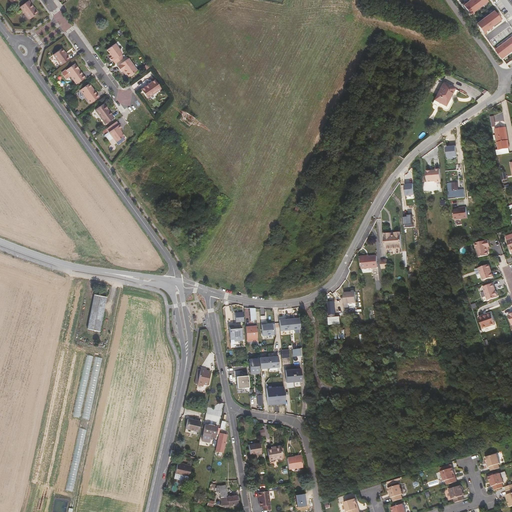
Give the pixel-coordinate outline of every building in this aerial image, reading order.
[(464,2),(462,4),(470,14),(488,1),(486,0),(468,0),(469,1),(466,3),(464,2)] [(37,13),(28,1),(19,7),(29,20),(37,13)] [(494,11),(476,24),(484,34),(487,33),(486,31),(489,29),(490,30),(493,28),(492,27),(501,20),(494,11)] [(497,47),(495,49),(503,59),(511,52),(511,37),(511,36),(509,38),(510,39),(508,41),(507,40),(504,42),(506,43),(503,45),(502,43),(500,45),(501,46),(499,48),(497,47)] [(121,54),(114,43),(106,49),(109,53),(111,56),(110,57),(109,58),(112,61),(113,60),(115,64),(123,58),(121,54)] [(63,53),(64,52),(61,49),(52,55),(60,66),(69,60),(66,56),(66,57),(63,53)] [(128,58),(126,60),(134,72),(137,70),(128,58)] [(134,72),(126,60),(117,66),(121,72),(122,71),(123,70),(126,73),(128,76),(134,72)] [(84,78),(74,64),(65,70),(75,84),(84,78)] [(154,80),(144,87),(151,96),(161,89),(154,80)] [(445,83),(440,80),(437,86),(440,88),(434,98),(445,104),(447,101),(448,101),(454,89),(445,83)] [(91,87),(88,83),(79,90),(89,103),(98,97),(93,91),(90,87),(91,87)] [(151,96),(144,87),(140,89),(147,98),(151,96)] [(113,118),(103,104),(94,110),(104,124),(113,118)] [(120,128),(115,121),(105,129),(115,142),(123,136),(120,133),(118,129),(119,129),(120,128)] [(498,149),(508,147),(505,127),(494,129),(498,149)] [(435,172),(426,172),(427,183),(435,182),(435,183),(438,183),(437,170),(435,170),(435,172)] [(415,183),(406,184),(407,196),(415,195),(415,183)] [(457,183),(447,184),(448,191),(447,191),(447,197),(455,196),(455,190),(458,190),(457,183)] [(463,210),(454,211),(455,217),(453,217),(454,221),(465,219),(463,210)] [(413,215),(404,216),(405,228),(414,227),(413,215)] [(400,234),(387,235),(388,255),(401,254),(400,234)] [(485,247),(486,246),(487,246),(485,239),(473,244),(478,258),(487,254),(486,251),(485,247)] [(377,256),(360,257),(361,269),(378,267),(377,256)] [(488,264),(478,268),(482,280),(493,276),(488,264)] [(494,292),(495,291),(492,283),(482,287),(485,295),(494,292)] [(497,297),(495,291),(494,292),(485,295),(487,300),(497,297)] [(355,292),(351,292),(343,292),(345,307),(349,307),(349,308),(357,308),(355,292)] [(96,329),(103,295),(91,293),(84,326),(96,329)] [(244,321),(243,312),(235,313),(236,322),(244,321)] [(491,314),(478,318),(482,329),(495,325),(491,314)] [(279,319),(280,330),(290,330),(288,317),(284,318),(285,319),(279,319)] [(293,317),(288,317),(290,330),(300,329),(299,318),(293,318),(293,317)] [(265,323),(261,323),(262,335),(276,334),(275,323),(265,324),(265,323)] [(234,326),(229,326),(230,339),(237,339),(237,340),(242,340),(243,340),(242,328),(241,328),(241,327),(234,327),(234,326)] [(257,341),(256,326),(246,327),(247,341),(257,341)] [(300,348),(292,349),(293,363),(301,362),(300,348)] [(274,356),(259,357),(260,369),(279,367),(278,355),(274,355),(274,356)] [(258,358),(249,359),(250,374),(259,373),(258,358)] [(204,369),(202,368),(198,385),(203,387),(203,385),(207,386),(210,372),(206,371),(206,372),(204,371),(204,369)] [(300,368),(284,369),(285,382),(301,381),(300,368)] [(390,372),(374,375),(376,383),(395,380),(394,376),(391,376),(390,372)] [(248,376),(237,377),(238,389),(249,388),(248,376)] [(285,387),(267,388),(268,406),(286,405),(285,387)] [(201,422),(191,420),(189,429),(199,431),(201,422)] [(216,434),(219,434),(220,429),(218,428),(218,427),(208,425),(206,436),(215,438),(216,434)] [(218,442),(225,444),(227,434),(220,432),(218,442)] [(261,454),(260,443),(249,445),(250,454),(256,453),(258,453),(258,455),(261,454)] [(275,449),(271,449),(267,450),(269,460),(282,458),(281,446),(274,447),(275,449)] [(486,468),(487,472),(496,469),(495,465),(496,465),(493,455),(481,459),(483,464),(485,464),(486,468)] [(295,457),(287,458),(289,469),(303,467),(301,456),(295,457)] [(179,475),(189,477),(191,467),(182,464),(179,475)] [(442,483),(444,487),(453,484),(450,476),(451,475),(450,470),(438,474),(441,483),(442,483)] [(489,487),(491,491),(500,488),(498,484),(500,484),(496,474),(485,478),(486,483),(488,483),(489,487)] [(226,486),(217,487),(216,492),(220,492),(222,506),(224,505),(225,507),(238,505),(237,501),(236,496),(228,497),(226,486)] [(392,500),(393,504),(402,501),(401,497),(402,496),(399,487),(387,491),(389,496),(390,495),(392,500)] [(451,500),(452,504),(461,501),(460,497),(458,493),(460,492),(458,487),(446,491),(449,501),(451,500)] [(505,500),(504,500),(507,508),(511,505),(511,490),(511,488),(502,491),(504,495),(505,500)] [(270,510),(267,491),(258,492),(260,507),(263,506),(263,511),(270,510)] [(356,511),(355,508),(357,507),(355,502),(343,506),(345,511),(356,511)]
